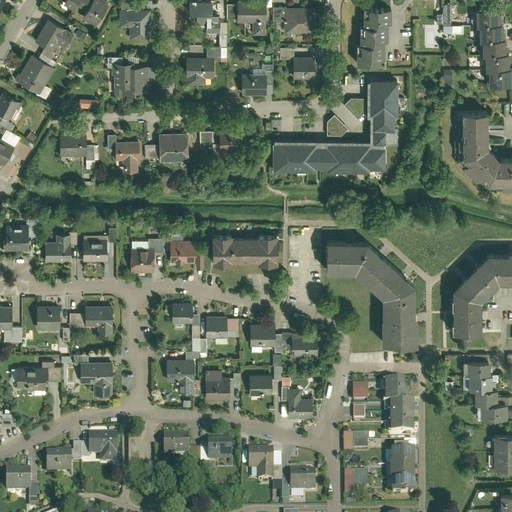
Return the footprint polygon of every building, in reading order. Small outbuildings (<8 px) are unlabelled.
[(93,26),(106,3),(100,0),(62,0),(61,4),(71,10),(72,8),(82,13),(79,18),(93,26)] [(264,0),(235,0),(235,4),(235,15),(235,22),(251,22),(251,34),(263,35),(264,0)] [(215,13),(205,13),(205,1),(188,1),(188,12),(195,12),(195,25),(204,25),(204,33),(218,33),(218,25),(215,25),(215,13)] [(224,15),(235,15),(235,4),(224,4),(224,15)] [(440,26),(449,26),(449,4),(440,4),(440,26)] [(270,20),(283,20),(283,7),(270,7),(270,20)] [(313,7),(283,7),(283,20),(283,34),(313,34),(313,7)] [(389,21),(389,8),(362,7),(361,25),(358,25),(358,44),(359,44),(359,53),(355,53),(354,63),(379,63),(379,58),(383,58),(383,40),(386,40),(386,21),(389,21)] [(498,9),(474,9),(474,26),(477,26),(477,41),(480,41),(480,55),(483,55),(483,70),(487,70),(487,85),(510,85),(510,68),(507,68),(507,53),(503,53),(503,39),(500,39),(500,24),(498,24),(498,9)] [(149,40),(148,10),(131,10),(119,10),(118,10),(118,27),(128,27),(128,41),(149,40)] [(42,47),(50,51),(55,43),(62,47),(71,33),(45,18),(32,41),(42,47)] [(42,47),(38,53),(49,59),(53,53),(50,51),(42,47)] [(205,47),(205,58),(212,58),(212,60),(220,61),(218,47),(217,47),(205,47)] [(279,59),(291,59),(291,56),(292,56),(292,47),(279,47),(279,59)] [(38,53),(36,58),(46,64),(49,59),(38,53)] [(42,87),(53,68),(46,64),(36,58),(29,54),(14,80),(35,92),(38,94),(42,87)] [(312,78),(312,56),(292,56),(291,56),(291,59),(291,78),(312,78)] [(205,58),(185,57),(184,85),(203,86),(203,80),(212,80),(212,60),(212,58),(205,58)] [(112,95),(132,95),(132,92),(145,92),(145,81),(145,67),(132,67),(132,63),(120,63),(110,63),(110,64),(110,75),(112,75),(112,95)] [(264,72),(264,83),(271,83),(271,66),(259,66),(259,72),(264,72)] [(145,67),(145,81),(153,81),(153,67),(145,67)] [(449,85),(450,72),(441,71),(441,85),(449,85)] [(239,73),(239,95),(265,95),(264,83),(264,72),(259,72),(239,73)] [(398,79),(367,80),(367,142),(274,143),(274,172),(385,171),(385,146),(398,146),(398,79)] [(49,90),(42,87),(38,94),(35,92),(33,94),(43,100),(49,90)] [(0,117),(2,119),(4,117),(7,119),(11,121),(21,104),(0,93),(0,117)] [(350,100),(344,106),(357,120),(364,114),(364,100),(350,100)] [(489,150),(488,109),(458,110),(460,163),(490,189),(511,188),(511,159),(500,160),(489,150)] [(334,116),(327,123),(327,136),(341,137),(348,130),(334,116)] [(12,124),(8,122),(4,129),(8,131),(12,124)] [(242,129),(217,129),(217,132),(217,143),(218,156),(218,159),(234,159),(234,152),(236,149),(242,149),(242,129)] [(3,130),(0,135),(0,138),(13,146),(8,153),(22,161),(29,148),(16,140),(17,139),(3,130)] [(218,156),(217,143),(217,132),(210,133),(197,133),(197,145),(210,145),(210,156),(218,156)] [(85,134),(58,134),(58,157),(85,157),(85,145),(85,134)] [(185,134),(157,135),(158,145),(158,158),(158,163),(186,162),(185,134)] [(105,149),(113,149),(112,142),(114,142),(114,135),(105,135),(105,149)] [(0,164),(1,165),(8,153),(13,146),(0,138),(0,164)] [(114,142),(112,142),(113,149),(113,160),(120,160),(120,173),(136,172),(135,160),(137,160),(137,142),(114,142)] [(143,159),(158,158),(158,145),(142,145),(143,159)] [(1,250),(25,250),(25,235),(26,224),(4,223),(4,236),(2,236),(1,250)] [(43,261),(68,261),(68,244),(68,234),(53,234),(53,242),(43,242),(43,261)] [(160,248),(160,240),(162,240),(162,234),(156,234),(156,238),(142,238),(141,248),(145,248),(152,248),(160,248)] [(210,235),(210,265),(229,265),(229,263),(255,263),(254,265),(275,265),(275,236),(255,235),(255,238),(230,238),(230,235),(210,235)] [(80,261),(104,261),(104,239),(80,239),(80,261)] [(193,240),(167,240),(167,261),(173,261),(173,263),(192,263),(192,254),(193,254),(193,252),(193,240)] [(412,344),(412,285),(366,242),(324,241),(323,272),(352,272),(381,299),(381,344),(412,344)] [(128,272),(152,273),(152,248),(145,248),(141,248),(129,248),(128,272)] [(511,254),(485,254),(450,288),(451,314),(451,332),(480,332),(479,300),(485,295),(491,289),(497,283),(511,283),(511,254)] [(190,303),(169,303),(169,323),(190,323),(190,314),(190,303)] [(56,304),(35,305),(35,329),(57,329),(57,327),(56,304)] [(83,305),(83,313),(83,326),(95,326),(95,333),(106,333),(106,325),(110,325),(110,305),(83,305)] [(9,306),(0,306),(0,328),(2,329),(10,329),(10,326),(9,306)] [(83,313),(67,313),(67,327),(83,327),(83,326),(83,313)] [(225,317),(204,317),(204,339),(205,339),(224,339),(225,317)] [(272,336),(272,324),(248,324),(248,347),(272,347),(272,336)] [(10,329),(2,329),(2,341),(16,341),(16,326),(10,326),(10,329)] [(67,327),(57,327),(57,329),(57,342),(67,342),(67,327)] [(279,333),(279,336),(279,346),(289,346),(289,333),(279,333)] [(314,333),(289,333),(289,346),(292,346),(292,356),(314,356),(314,333)] [(195,351),(197,351),(197,339),(197,338),(194,338),(193,340),(189,340),(189,349),(194,349),(195,351)] [(272,367),(270,367),(270,381),(279,381),(279,359),(272,359),(272,367)] [(191,380),(191,360),(164,360),(164,382),(175,382),(175,394),(191,394),(191,380)] [(58,367),(51,367),(51,362),(39,362),(39,367),(43,367),(43,381),(58,381),(58,367)] [(110,397),(109,362),(85,363),(78,363),(78,383),(91,383),(92,397),(110,397)] [(487,362),(466,362),(466,375),(468,375),(468,390),(472,390),(473,405),(478,404),(478,419),(505,419),(505,417),(505,411),(505,404),(495,404),(495,398),(495,390),(490,390),(490,382),(490,375),(489,375),(489,362),(487,362)] [(43,381),(43,367),(39,367),(14,368),(14,388),(25,388),(25,389),(43,389),(43,381)] [(231,378),(227,378),(227,388),(238,388),(238,374),(231,374),(231,378)] [(269,395),(269,375),(247,375),(248,396),(258,396),(258,395),(269,395)] [(227,378),(202,378),(202,401),(227,401),(227,388),(227,378)] [(411,403),(407,403),(406,382),(382,383),(382,404),(387,403),(388,435),(411,435),(411,403)] [(365,387),(350,387),(350,401),(365,401),(365,389),(365,387)] [(286,419),(309,418),(309,398),(298,399),(298,390),(287,390),(286,390),(286,400),(286,419)] [(18,423),(10,409),(0,408),(0,422),(4,426),(13,425),(18,423)] [(363,408),(351,408),(351,421),(363,421),(363,415),(363,408)] [(186,434),(161,434),(161,455),(171,455),(171,463),(186,463),(186,462),(186,450),(186,434)] [(511,468),(511,434),(494,434),(494,468),(511,468)] [(86,445),(86,456),(97,456),(97,464),(115,463),(115,435),(86,435),(86,445)] [(365,435),(351,435),(351,451),(365,451),(365,435)] [(140,440),(128,440),(129,466),(141,466),(140,440)] [(205,452),(205,462),(229,462),(229,440),(205,440),(205,452)] [(69,453),(69,463),(78,463),(78,459),(78,445),(71,445),(71,453),(69,453)] [(78,445),(78,459),(86,459),(86,456),(86,445),(78,445)] [(270,469),(270,449),(246,450),(246,472),(254,472),(254,483),(270,483),(270,469)] [(198,450),(186,450),(186,462),(198,462),(198,452),(198,450)] [(53,453),(44,453),(44,475),(69,474),(69,463),(69,453),(69,451),(53,452),(53,453)] [(412,496),(412,452),(388,452),(388,496),(412,496)] [(279,469),(270,469),(270,483),(279,483),(279,477),(279,469)] [(27,470),(3,471),(3,492),(27,492),(27,486),(27,470)] [(288,477),(288,491),(313,491),(313,470),(288,470),(288,477)] [(365,487),(365,472),(351,472),(351,487),(365,487)] [(288,477),(279,477),(279,483),(279,502),(286,502),(286,491),(288,491),(288,477)] [(36,486),(27,486),(27,492),(28,510),(36,510),(36,486)] [(511,511),(511,495),(498,496),(498,511),(495,511),(511,511)]
